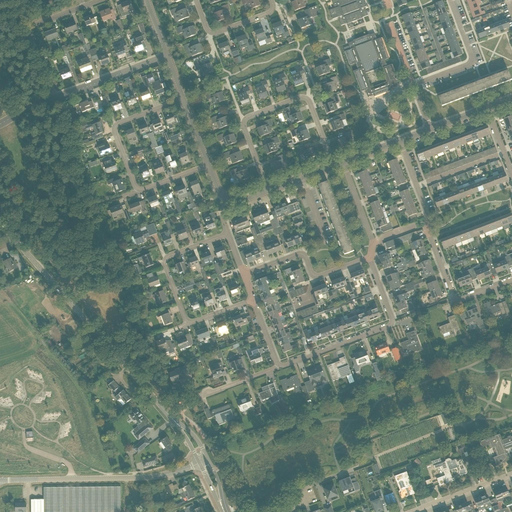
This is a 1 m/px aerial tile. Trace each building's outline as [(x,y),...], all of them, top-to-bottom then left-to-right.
[(258,0),(249,0),(248,1),(248,0),(241,0),(243,5),(247,3),(249,10),(260,6),(258,0)] [(303,0),(304,0),(298,0),(291,3),(294,11),(305,7),(303,0)] [(332,0),(335,8),(329,10),(333,19),(342,16),(342,18),(339,19),(341,26),(347,23),(349,29),(354,27),(353,24),(351,24),(351,22),(358,20),(359,21),(358,23),(359,25),(364,23),(362,18),(368,15),(365,7),(367,6),(364,0),(332,0)] [(134,9),(133,9),(130,1),(121,4),(123,9),(119,10),(122,17),(135,12),(134,9)] [(436,10),(444,7),(442,1),(434,4),(436,10)] [(479,5),(481,4),(480,1),(469,6),(471,12),(480,8),(479,5)] [(225,12),(229,10),(227,4),(221,7),(222,10),(214,14),(217,22),(228,18),(225,12)] [(307,17),(298,20),(301,29),(302,31),(309,28),(308,26),(312,25),(310,18),(312,17),(312,18),(314,17),(320,15),(317,6),(310,8),(304,11),(307,17)] [(436,10),(433,11),(434,12),(435,16),(436,17),(438,16),(446,13),(444,7),(436,10)] [(176,8),(170,11),(172,16),(173,16),(176,15),(178,21),(189,17),(186,9),(178,12),(176,8)] [(484,11),(481,12),(480,8),(471,12),(473,18),(485,13),(484,11)] [(112,10),(110,11),(109,9),(100,13),(103,21),(110,19),(111,21),(116,19),(112,10)] [(413,19),(412,18),(410,13),(403,16),(405,22),(413,19)] [(441,22),(449,19),(446,13),(438,16),(441,22)] [(94,18),(93,16),(93,15),(84,19),(87,26),(96,23),(94,18)] [(430,20),(436,18),(436,17),(427,21),(429,27),(432,25),(430,20)] [(480,20),(479,17),(471,20),(474,30),(476,29),(474,22),(475,21),(476,24),(481,22),(480,20)] [(407,28),(415,25),(413,19),(405,22),(407,28)] [(443,28),(451,25),(449,19),(441,22),(443,28)] [(503,19),(500,20),(501,22),(504,29),(509,27),(509,26),(508,22),(507,20),(506,20),(503,21),(503,19)] [(77,29),(75,22),(64,26),(67,33),(73,31),(74,33),(78,32),(77,29)] [(287,29),(284,30),(281,22),(272,25),(276,36),(283,33),(284,37),(290,35),(287,29)] [(498,32),(504,29),(501,22),(495,24),(498,32)] [(492,34),(498,32),(495,24),(489,26),(492,34)] [(409,34),(417,31),(415,25),(407,28),(409,34)] [(445,34),(453,31),(451,25),(443,28),(445,34)] [(193,26),(184,29),(183,26),(177,28),(179,34),(183,32),(185,39),(196,35),(193,26)] [(489,26),(486,27),(485,26),(482,27),(483,28),(483,29),(486,36),(492,34),(489,26)] [(270,36),(266,37),(263,28),(254,32),(258,42),(265,40),(266,44),(272,42),(270,36)] [(60,39),(56,30),(56,29),(45,33),(49,44),(60,39)] [(480,38),(486,36),(483,29),(477,31),(480,38)] [(411,40),(419,37),(417,31),(409,34),(411,40)] [(447,40),(455,37),(453,31),(445,34),(447,40)] [(135,43),(133,43),(136,52),(143,50),(143,49),(145,48),(144,44),(144,42),(144,41),(142,36),(141,35),(141,34),(133,37),(134,39),(135,43)] [(387,66),(385,60),(389,58),(381,38),(377,39),(376,37),(375,34),(369,35),(369,34),(353,40),(353,41),(348,43),(350,49),(345,52),(350,65),(355,63),(358,69),(353,71),(361,91),(365,90),(368,97),(374,95),(374,97),(390,91),(389,89),(398,86),(395,79),(396,78),(391,64),(387,66)] [(252,42),(248,44),(245,35),(237,38),(241,49),(247,47),(249,50),(254,48),(252,42)] [(414,46),(422,43),(419,37),(411,40),(414,46)] [(450,46),(458,43),(455,37),(447,40),(450,46)] [(128,51),(124,41),(120,43),(121,47),(115,49),(119,59),(127,56),(124,49),(127,48),(128,51)] [(237,48),(231,50),(227,42),(219,45),(223,56),(229,53),(231,57),(239,54),(237,48)] [(416,52),(424,49),(422,43),(414,46),(416,52)] [(452,52),(460,49),(458,43),(450,46),(452,52)] [(189,44),(183,46),(185,52),(186,51),(189,50),(191,57),(192,56),(203,52),(199,44),(191,47),(189,44)] [(61,54),(68,51),(65,45),(59,48),(61,54)] [(89,45),(86,45),(89,51),(90,55),(91,56),(93,61),(96,60),(94,56),(98,55),(97,54),(95,48),(91,50),(89,45)] [(418,58),(426,55),(424,49),(416,52),(418,58)] [(454,58),(456,57),(459,56),(462,55),(460,49),(452,52),(454,58)] [(107,55),(105,50),(102,51),(103,56),(98,58),(101,65),(110,62),(107,55)] [(69,64),(72,63),(68,51),(61,54),(62,58),(66,56),(69,64)] [(420,64),(428,60),(426,55),(418,58),(420,64)] [(88,67),(91,66),(88,58),(81,61),(82,63),(78,64),(82,73),(89,70),(88,67)] [(328,66),(331,64),(329,59),(323,61),(324,65),(316,68),(319,76),(330,72),(328,66)] [(194,62),(193,62),(196,71),(200,69),(201,72),(200,72),(203,79),(208,77),(207,74),(214,72),(210,63),(202,67),(199,60),(194,62)] [(428,67),(431,66),(428,60),(420,64),(422,70),(425,68),(428,67)] [(73,73),(71,68),(69,64),(59,68),(63,80),(72,77),(71,74),(73,73)] [(295,71),(291,72),(292,75),(291,75),(295,86),(304,83),(301,74),(304,73),(302,67),(296,69),(298,73),(296,73),(295,71)] [(494,86),(511,80),(508,70),(497,75),(496,74),(496,75),(495,75),(494,75),(495,75),(490,77),(494,86)] [(160,80),(155,82),(152,74),(146,76),(149,84),(152,84),(157,96),(164,93),(160,80)] [(283,81),(286,80),(284,74),(278,76),(280,80),(274,82),(278,93),(286,90),(283,81)] [(150,87),(149,84),(146,76),(142,77),(146,87),(139,89),(143,101),(151,97),(148,88),(150,87)] [(334,83),(338,82),(336,76),(330,79),(331,82),(323,85),(326,94),(337,90),(334,83)] [(135,88),(130,77),(124,79),(126,84),(128,84),(130,89),(135,88)] [(477,93),(494,86),(490,77),(479,81),(477,82),(477,81),(477,82),(473,84),(477,93)] [(265,88),(269,86),(266,80),(261,82),(262,86),(256,89),(260,100),(268,96),(265,88)] [(459,100),(477,93),(473,84),(469,85),(469,84),(469,85),(467,86),(467,85),(467,86),(456,90),(459,100)] [(247,95),(251,93),(248,87),(243,89),(244,93),(238,96),(242,106),(251,103),(247,95)] [(442,106),(459,100),(456,90),(452,92),(452,91),(451,91),(452,91),(450,92),(449,92),(450,92),(438,97),(442,106)] [(133,92),(129,94),(128,92),(124,93),(129,106),(137,103),(133,92)] [(221,92),(213,95),(211,92),(205,94),(207,100),(211,98),(214,105),(225,101),(221,92)] [(335,103),(339,102),(337,96),(331,98),(332,102),(324,105),(327,114),(338,110),(335,103)] [(116,100),(111,102),(115,111),(123,108),(119,98),(115,99),(116,100)] [(92,101),(88,102),(88,101),(75,106),(77,111),(81,109),(82,113),(86,111),(94,108),(92,101)] [(300,112),(292,115),(290,112),(284,114),(286,120),(290,118),(292,125),(304,120),(300,112)] [(167,116),(165,117),(170,129),(173,128),(172,125),(180,122),(177,115),(173,117),(172,114),(168,116),(167,116)] [(339,120),(330,123),(333,131),(344,127),(344,126),(347,125),(345,119),(346,119),(344,114),(338,116),(339,120)] [(227,116),(218,120),(217,116),(211,118),(213,124),(217,122),(219,129),(230,125),(227,116)] [(160,133),(164,132),(159,119),(152,122),(153,124),(152,124),(153,126),(153,125),(155,130),(158,129),(160,133)] [(273,125),(272,124),(271,119),(264,122),(266,125),(257,128),(260,137),(271,133),(269,127),(273,125)] [(86,123),(80,125),(82,129),(86,128),(86,130),(93,128),(95,133),(92,134),(91,135),(93,141),(95,140),(98,139),(97,135),(102,133),(103,132),(102,128),(100,124),(101,124),(100,120),(92,123),(93,124),(88,125),(86,123)] [(150,134),(148,129),(146,124),(139,127),(141,134),(145,133),(146,135),(150,137),(152,144),(151,147),(151,149),(155,148),(158,146),(153,133),(150,134)] [(484,137),(490,134),(487,126),(481,129),(484,137)] [(134,143),(138,142),(133,129),(126,132),(129,139),(132,138),(134,143)] [(307,130),(298,133),(297,129),(291,132),(293,137),(296,136),(299,142),(310,138),(307,130)] [(478,139),(484,137),(481,129),(475,131),(478,139)] [(350,131),(347,132),(344,134),(345,137),(337,140),(340,149),(347,146),(351,145),(348,138),(352,137),(350,131)] [(472,141),(478,139),(475,131),(469,133),(472,141)] [(466,143),(472,141),(469,133),(464,135),(466,143)] [(233,134),(225,137),(223,134),(217,136),(219,142),(223,140),(226,146),(237,142),(233,134)] [(461,145),(466,143),(464,135),(458,138),(461,145)] [(275,144),(279,142),(277,137),(271,139),(272,143),(264,146),(267,154),(278,150),(275,144)] [(455,148),(461,145),(458,138),(452,140),(455,148)] [(108,145),(107,146),(105,140),(96,143),(97,145),(95,146),(98,153),(99,153),(101,157),(108,154),(107,154),(111,152),(108,145)] [(449,150),(455,148),(452,140),(446,142),(449,150)] [(443,152),(449,150),(446,142),(440,144),(443,152)] [(437,154),(443,152),(440,144),(434,146),(437,154)] [(431,156),(437,154),(434,146),(428,149),(431,156)] [(314,147),(305,150),(304,147),(298,149),(300,155),(304,153),(306,160),(317,156),(314,147)] [(182,152),(179,153),(179,156),(183,164),(189,162),(188,158),(189,158),(186,149),(182,151),(182,152)] [(419,152),(416,153),(418,157),(417,157),(419,163),(420,163),(423,162),(422,160),(425,159),(422,151),(422,149),(421,149),(422,150),(418,151),(419,152)] [(425,159),(431,156),(428,149),(422,151),(425,159)] [(240,152),(231,155),(230,151),(224,154),(226,159),(230,158),(232,164),(243,160),(240,152)] [(282,161),(286,160),(284,154),(278,157),(279,160),(270,163),(273,172),(284,168),(282,161)] [(167,157),(165,158),(166,159),(167,163),(168,163),(169,167),(171,167),(172,168),(177,166),(175,162),(175,161),(175,160),(174,158),(173,155),(170,156),(167,157)] [(396,159),(395,160),(393,157),(388,159),(389,162),(388,162),(391,168),(398,165),(396,159)] [(107,161),(103,162),(106,170),(107,173),(107,174),(117,170),(117,169),(117,170),(115,166),(116,166),(114,162),(115,162),(112,163),(111,160),(111,159),(107,161)] [(164,171),(160,160),(152,163),(156,174),(164,171)] [(393,174),(401,171),(398,165),(391,168),(393,174)] [(144,170),(141,172),(143,179),(151,176),(149,170),(147,166),(143,167),(144,170)] [(367,170),(366,171),(365,167),(359,169),(360,173),(359,173),(361,179),(369,176),(367,170)] [(247,169),(238,172),(237,169),(231,171),(233,177),(237,175),(239,182),(250,177),(247,169)] [(395,180),(403,177),(401,171),(393,174),(395,180)] [(502,183),(508,181),(505,173),(499,175),(502,183)] [(496,185),(502,183),(499,175),(493,177),(496,185)] [(369,176),(361,179),(363,185),(371,182),(373,182),(371,176),(369,176)] [(404,184),(405,183),(403,177),(395,180),(397,186),(398,186),(399,189),(405,187),(404,184)] [(490,187),(496,185),(493,177),(487,180),(490,187)] [(121,180),(117,181),(116,178),(107,182),(108,185),(112,184),(115,193),(124,190),(122,184),(123,184),(121,180)] [(199,194),(202,192),(197,180),(190,183),(191,187),(194,196),(199,194)] [(484,190),(490,187),(487,180),(481,182),(484,190)] [(325,202),(334,199),(328,181),(318,185),(322,194),(321,195),(321,194),(320,195),(322,199),(323,199),(325,202)] [(365,191),(373,188),(371,182),(363,185),(365,191)] [(478,192),(484,190),(481,182),(475,184),(478,192)] [(472,194),(478,192),(475,184),(469,186),(472,194)] [(184,185),(176,188),(180,200),(188,197),(188,195),(187,193),(184,185)] [(466,196),(472,194),(469,186),(463,188),(466,196)] [(408,190),(406,190),(405,187),(399,189),(401,193),(400,193),(402,199),(410,196),(408,190)] [(375,195),(376,194),(373,188),(365,191),(368,197),(369,197),(371,200),(376,198),(375,195)] [(460,199),(466,196),(463,188),(457,191),(460,199)] [(170,191),(162,194),(164,198),(167,205),(167,207),(171,206),(171,204),(175,202),(173,199),(172,195),(170,191)] [(454,201),(460,199),(457,191),(452,193),(454,201)] [(449,203),(454,201),(452,193),(446,195),(449,203)] [(443,205),(449,203),(446,195),(440,197),(443,205)] [(160,205),(158,200),(156,196),(148,199),(151,208),(160,205)] [(404,204),(412,202),(410,196),(402,199),(404,204)] [(437,207),(443,205),(440,197),(434,200),(437,207)] [(378,201),(377,201),(376,198),(371,200),(372,203),(370,204),(373,210),(380,207),(378,201)] [(331,220),(341,216),(334,199),(325,202),(328,212),(327,212),(328,217),(329,216),(330,216),(331,220)] [(146,212),(143,204),(142,201),(129,206),(132,213),(142,209),(143,213),(146,212)] [(297,202),(288,206),(286,202),(280,205),(284,216),(283,213),(286,211),(288,215),(300,210),(297,202)] [(407,210),(414,207),(412,202),(404,204),(407,210)] [(124,213),(122,210),(120,205),(110,209),(114,221),(119,220),(117,216),(124,213)] [(280,205),(273,207),(276,215),(280,214),(281,217),(284,216),(280,205)] [(375,216),(382,213),(380,207),(373,210),(375,216)] [(415,214),(417,214),(414,207),(407,210),(409,216),(411,220),(416,217),(415,214)] [(267,209),(260,212),(264,223),(270,220),(268,217),(270,216),(267,209)] [(258,225),(264,223),(260,212),(252,215),(255,223),(257,222),(258,225)] [(377,222),(385,219),(382,213),(375,216),(377,222)] [(207,230),(215,227),(211,216),(203,219),(207,230)] [(338,237),(347,233),(341,216),(331,220),(333,224),(332,224),(331,224),(333,229),(333,228),(334,228),(338,237)] [(502,226),(508,224),(505,216),(500,218),(502,226)] [(243,230),(250,228),(246,217),(239,220),(243,230)] [(497,228),(502,226),(500,218),(494,221),(497,228)] [(304,225),(301,219),(299,219),(294,221),(296,228),(304,225)] [(385,219),(377,222),(379,228),(381,227),(382,230),(383,233),(392,229),(390,223),(388,224),(387,224),(385,220),(385,219)] [(236,233),(243,230),(239,220),(232,223),(236,233)] [(491,231),(497,228),(494,221),(488,223),(491,231)] [(194,235),(202,232),(198,223),(195,224),(195,223),(190,225),(194,235)] [(485,233),(491,231),(488,223),(482,225),(485,233)] [(146,226),(148,230),(147,230),(133,235),(137,245),(145,242),(143,239),(149,237),(149,236),(157,233),(154,224),(146,226)] [(479,235),(485,233),(482,225),(476,227),(479,235)] [(184,227),(183,228),(182,227),(176,229),(180,240),(188,237),(187,234),(184,227)] [(473,237),(479,235),(476,227),(470,230),(473,237)] [(467,240),(473,237),(470,230),(464,232),(467,240)] [(173,243),(170,235),(168,231),(165,232),(166,237),(162,238),(165,246),(173,243)] [(461,242),(467,240),(464,232),(458,234),(461,242)] [(299,234),(295,236),(294,233),(291,234),(295,245),(302,242),(299,234)] [(344,255),(354,251),(347,233),(338,237),(339,241),(338,241),(339,246),(340,246),(341,245),(344,255)] [(288,247),(295,245),(291,234),(288,236),(289,238),(285,240),(288,247)] [(455,244),(461,242),(458,234),(452,236),(455,244)] [(449,246),(455,244),(452,236),(446,239),(449,246)] [(421,240),(417,241),(416,238),(415,238),(413,239),(410,240),(408,241),(410,244),(413,243),(415,250),(423,247),(421,240)] [(271,241),(275,252),(282,250),(278,239),(271,241)] [(443,249),(449,246),(446,239),(440,241),(443,249)] [(275,252),(271,241),(267,243),(268,246),(265,247),(268,255),(275,252)] [(223,260),(227,259),(222,247),(215,250),(219,260),(223,258),(223,260)] [(418,257),(426,254),(423,247),(415,250),(412,251),(414,258),(405,261),(406,265),(415,262),(420,260),(418,257)] [(262,257),(260,252),(258,248),(251,250),(255,260),(262,257)] [(251,250),(250,249),(243,251),(245,255),(242,256),(244,262),(247,261),(247,263),(255,260),(251,250)] [(490,256),(491,256),(488,250),(485,252),(489,263),(490,263),(493,272),(496,272),(496,273),(503,271),(499,260),(492,262),(490,256)] [(508,256),(506,251),(504,252),(506,257),(499,260),(503,271),(509,268),(508,267),(511,266),(509,259),(508,256)] [(204,259),(201,260),(203,266),(206,265),(205,263),(205,262),(209,261),(210,264),(210,265),(214,264),(212,260),(209,252),(202,255),(204,259)] [(390,253),(387,254),(386,253),(379,256),(381,263),(391,259),(392,259),(390,253)] [(145,268),(153,265),(149,254),(138,258),(139,262),(143,261),(145,268)] [(197,271),(201,269),(196,257),(189,260),(190,263),(187,265),(189,269),(195,266),(197,271)] [(11,258),(3,262),(6,268),(8,267),(10,272),(17,268),(14,261),(13,262),(11,258)] [(390,263),(392,262),(391,259),(381,263),(384,269),(391,267),(390,263)] [(431,262),(430,261),(430,260),(429,261),(429,260),(417,265),(419,269),(421,268),(423,271),(431,267),(430,264),(431,263),(431,262)] [(183,262),(176,265),(176,266),(177,269),(180,276),(190,272),(189,268),(188,267),(185,268),(183,262)] [(485,268),(481,269),(484,278),(486,278),(488,277),(488,276),(491,275),(490,274),(493,272),(490,263),(489,263),(488,264),(483,265),(485,268)] [(143,269),(140,270),(137,264),(134,265),(137,275),(145,272),(143,269)] [(300,269),(295,271),(294,267),(284,270),(286,275),(288,274),(290,277),(293,275),(294,278),(291,280),(294,278),(302,276),(300,269)] [(434,271),(433,271),(431,267),(423,271),(424,274),(421,275),(423,279),(434,274),(435,274),(435,273),(434,272),(434,271)] [(484,278),(481,269),(481,268),(476,270),(475,268),(471,270),(475,279),(477,278),(478,280),(484,278)] [(364,282),(367,281),(363,270),(357,272),(360,280),(363,279),(364,282)] [(472,280),(475,279),(471,270),(462,273),(463,276),(466,284),(466,285),(467,285),(470,284),(470,283),(472,282),(472,280)] [(356,282),(360,280),(357,272),(350,275),(355,286),(357,285),(356,282)] [(158,277),(155,278),(153,273),(142,277),(143,280),(147,279),(150,288),(160,284),(159,281),(158,277)] [(391,275),(387,277),(389,283),(400,279),(397,273),(395,274),(391,275)] [(270,279),(269,276),(256,281),(259,287),(267,284),(266,281),(270,279)] [(296,282),(292,283),(293,286),(300,284),(304,282),(302,276),(294,278),(296,282)] [(460,287),(466,284),(463,276),(457,278),(457,277),(454,278),(456,283),(458,283),(460,287)] [(350,283),(347,284),(344,277),(338,279),(341,289),(345,288),(346,292),(349,291),(350,293),(353,292),(353,291),(350,283)] [(185,288),(195,284),(192,278),(189,279),(190,282),(184,285),(185,288)] [(210,293),(213,292),(208,279),(205,280),(209,292),(205,293),(206,295),(203,296),(206,307),(211,305),(211,304),(214,303),(210,293)] [(334,288),(331,290),(334,298),(338,297),(336,293),(339,292),(338,290),(341,289),(338,279),(332,282),(333,287),(334,288)] [(392,290),(402,286),(400,279),(389,283),(392,290)] [(430,292),(439,288),(436,281),(427,285),(430,292)] [(267,284),(259,287),(261,294),(269,291),(268,287),(272,286),(271,283),(267,284)] [(233,297),(240,294),(236,284),(229,287),(233,297)] [(328,291),(327,289),(325,284),(319,286),(323,296),(326,295),(327,299),(330,298),(330,299),(334,298),(331,290),(328,291)] [(315,294),(312,295),(314,300),(316,305),(319,304),(317,300),(320,299),(323,298),(323,296),(319,286),(319,287),(318,285),(313,287),(314,288),(313,289),(314,292),(315,294)] [(220,301),(227,299),(223,288),(220,289),(221,292),(217,293),(220,301)] [(435,298),(442,295),(439,288),(430,292),(431,296),(429,297),(430,300),(428,300),(429,304),(436,301),(435,298)] [(159,305),(167,302),(163,291),(153,295),(154,298),(156,297),(159,305)] [(269,291),(261,294),(263,301),(276,296),(275,293),(271,294),(269,291)] [(405,297),(407,296),(406,293),(394,297),(397,304),(406,301),(405,297)] [(276,296),(263,301),(266,307),(274,304),(273,300),(277,299),(276,296)] [(193,311),(201,309),(196,297),(189,300),(193,311)] [(408,303),(407,304),(406,301),(397,304),(399,311),(405,308),(407,312),(414,310),(412,306),(413,305),(412,303),(410,302),(408,303)] [(278,302),(274,304),(266,307),(268,314),(281,309),(278,302)] [(502,303),(491,307),(490,302),(483,304),(489,319),(494,317),(493,314),(501,311),(502,314),(505,313),(506,316),(510,315),(509,311),(505,313),(502,303)] [(380,317),(376,305),(375,304),(372,305),(374,309),(371,310),(374,319),(380,317)] [(485,319),(481,320),(477,308),(477,309),(474,311),(473,309),(463,313),(465,320),(468,324),(475,319),(480,332),(489,329),(485,319)] [(170,317),(172,316),(170,309),(163,312),(164,315),(161,316),(165,326),(173,323),(170,317)] [(281,309),(268,314),(271,320),(279,317),(278,313),(282,312),(281,309)] [(371,310),(367,312),(365,309),(363,310),(367,322),(374,319),(371,310)] [(361,324),(367,322),(363,310),(360,311),(361,314),(357,315),(361,324)] [(357,315),(354,317),(352,313),(350,314),(354,327),(361,324),(357,315)] [(348,329),(354,327),(350,314),(346,315),(348,319),(344,320),(348,329)] [(241,319),(240,316),(240,315),(232,318),(235,327),(252,322),(250,317),(246,318),(246,317),(241,319)] [(450,323),(439,327),(441,332),(442,335),(443,335),(444,337),(450,335),(449,332),(453,331),(455,336),(461,334),(456,320),(454,315),(448,318),(450,323)] [(279,317),(271,320),(273,327),(286,322),(283,316),(279,317)] [(344,320),(341,322),(339,318),(336,319),(341,332),(348,329),(344,320)] [(334,334),(341,332),(336,319),(333,320),(335,324),(331,325),(334,334)] [(218,327),(215,328),(218,338),(221,336),(220,333),(228,330),(226,326),(230,324),(229,321),(225,322),(225,321),(217,324),(218,327)] [(286,322),(273,327),(276,333),(284,330),(283,327),(287,325),(286,322)] [(324,324),(323,324),(323,323),(320,324),(322,329),(318,330),(321,339),(328,337),(324,324)] [(331,325),(328,327),(326,323),(324,324),(328,337),(334,334),(331,325)] [(199,340),(210,336),(207,328),(196,332),(199,340)] [(318,330),(315,332),(313,328),(310,329),(312,333),(315,341),(321,339),(318,330)] [(315,341),(312,333),(310,329),(312,333),(308,334),(306,330),(303,331),(308,344),(315,341)] [(284,330),(276,333),(278,340),(291,335),(289,332),(286,334),(284,330)] [(422,349),(416,335),(415,331),(406,334),(408,340),(400,343),(404,353),(411,351),(412,353),(422,349)] [(193,345),(191,339),(189,335),(185,336),(186,339),(177,342),(180,350),(193,345)] [(291,335),(278,340),(281,346),(289,343),(293,342),(292,338),(291,335)] [(170,340),(165,342),(164,339),(159,341),(156,342),(160,351),(169,347),(170,350),(173,348),(170,340)] [(289,343),(281,346),(283,353),(296,348),(295,345),(291,347),(289,343)] [(389,352),(388,348),(386,343),(382,345),(375,348),(378,356),(389,352)] [(397,347),(391,350),(395,361),(396,361),(401,359),(402,359),(397,347)] [(252,365),(262,361),(258,349),(251,352),(252,355),(249,357),(252,365)] [(370,363),(367,355),(365,351),(354,355),(355,357),(352,359),(353,363),(355,370),(356,373),(358,372),(359,367),(358,366),(365,363),(365,365),(370,363)] [(234,359),(227,361),(229,367),(230,369),(232,368),(233,372),(238,370),(238,369),(243,368),(242,364),(243,364),(241,359),(240,357),(234,359)] [(335,363),(327,366),(333,381),(346,376),(351,374),(345,357),(339,359),(341,363),(338,364),(338,363),(337,363),(336,363),(335,363)] [(383,379),(381,376),(376,362),(372,364),(376,372),(374,373),(377,381),(383,379)] [(224,369),(222,365),(221,363),(218,364),(218,363),(214,364),(216,369),(211,370),(214,379),(222,376),(221,370),(224,369)] [(181,375),(189,372),(186,366),(175,370),(175,371),(169,374),(172,382),(183,379),(181,375)] [(322,384),(327,382),(321,366),(316,368),(316,369),(307,373),(310,381),(305,383),(308,392),(314,390),(313,387),(317,385),(316,382),(320,380),(322,384)] [(303,390),(301,387),(297,375),(290,378),(290,379),(287,380),(286,378),(280,381),(284,391),(294,388),(296,393),(303,390)] [(113,380),(108,385),(114,392),(114,391),(118,395),(115,397),(118,401),(121,399),(125,404),(131,399),(123,390),(121,392),(118,388),(119,387),(113,380)] [(280,400),(275,388),(273,383),(264,387),(265,391),(259,393),(262,401),(268,398),(272,404),(280,400)] [(15,393),(14,395),(14,396),(19,399),(21,397),(23,394),(18,391),(16,393),(15,393)] [(6,398),(4,399),(4,400),(7,405),(9,403),(10,403),(10,404),(12,402),(10,397),(9,397),(7,398),(7,399),(7,398),(6,398)] [(245,399),(237,402),(239,407),(241,412),(241,411),(242,412),(248,410),(248,409),(252,407),(250,402),(249,397),(245,398),(245,399)] [(231,409),(230,410),(228,405),(221,407),(215,410),(213,410),(212,411),(212,412),(212,413),(210,414),(208,408),(204,409),(208,419),(212,418),(212,417),(215,416),(218,424),(234,418),(231,409)] [(140,413),(137,410),(130,415),(131,416),(130,417),(133,421),(134,420),(135,421),(136,420),(139,424),(138,425),(141,429),(134,435),(138,440),(152,428),(148,423),(146,425),(143,421),(145,419),(142,416),(142,415),(140,413)] [(445,425),(450,423),(446,413),(441,415),(445,425)] [(501,437),(500,434),(494,436),(496,439),(486,443),(485,440),(480,441),(482,448),(490,445),(491,448),(494,447),(497,456),(493,457),(496,465),(509,460),(509,457),(505,449),(502,440),(501,437)] [(502,440),(505,449),(511,446),(511,436),(511,437),(510,436),(507,437),(507,438),(502,440)] [(169,445),(171,444),(167,437),(164,439),(163,438),(160,440),(161,441),(168,452),(172,449),(169,445)] [(138,453),(149,443),(145,438),(134,448),(138,453)] [(144,467),(158,463),(156,457),(142,461),(144,467)] [(451,461),(451,460),(449,459),(445,460),(445,461),(449,470),(457,467),(460,476),(467,473),(462,460),(461,460),(460,460),(457,462),(456,460),(455,459),(451,461)] [(433,466),(435,469),(441,467),(445,476),(437,479),(438,481),(440,486),(453,481),(452,479),(449,470),(445,461),(433,466)] [(401,499),(415,494),(406,472),(394,476),(400,491),(398,491),(401,499)] [(349,493),(360,489),(357,481),(352,483),(350,477),(339,481),(343,492),(348,490),(349,493)] [(168,485),(169,487),(166,488),(168,493),(179,490),(177,484),(173,485),(173,483),(168,485)] [(337,495),(337,494),(334,485),(331,486),(330,485),(327,486),(327,487),(324,489),(328,499),(329,502),(332,501),(331,498),(337,495)] [(120,511),(121,511),(121,486),(43,487),(43,498),(40,499),(30,499),(30,511),(120,511)] [(499,488),(500,490),(504,500),(503,498),(506,497),(507,499),(511,498),(510,495),(509,495),(506,486),(499,488)] [(372,502),(375,511),(377,511),(379,511),(380,511),(380,510),(383,509),(380,501),(384,499),(380,490),(375,492),(378,500),(372,502)] [(503,501),(504,500),(500,490),(494,492),(496,498),(497,502),(500,501),(501,502),(503,501)] [(188,501),(195,497),(192,491),(183,495),(183,496),(181,497),(182,499),(186,497),(188,501)] [(392,491),(384,494),(387,504),(396,501),(392,491)] [(487,495),(481,497),(484,505),(487,504),(488,507),(491,506),(489,501),(489,500),(487,495)] [(477,499),(474,500),(478,510),(481,509),(481,510),(485,509),(484,505),(481,497),(477,499)] [(179,508),(186,505),(185,501),(173,507),(172,503),(169,504),(171,508),(172,510),(178,507),(179,508)] [(467,502),(461,504),(463,511),(465,511),(467,511),(475,511),(474,509),(470,510),(469,505),(467,502)]
